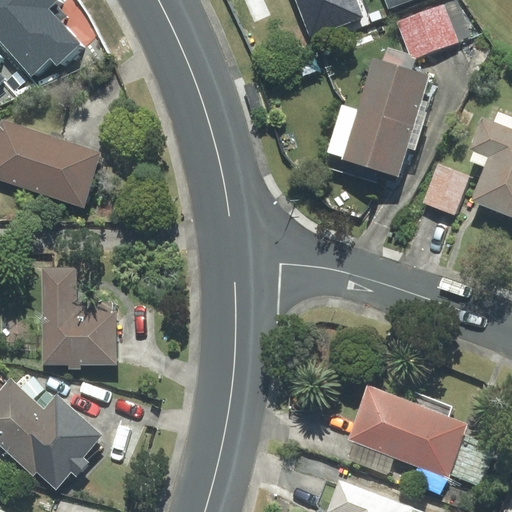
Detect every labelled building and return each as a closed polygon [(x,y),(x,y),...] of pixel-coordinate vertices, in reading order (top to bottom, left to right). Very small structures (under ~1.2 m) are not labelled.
[(63,0),(62,0),(0,0),(0,42),(32,77),(50,61),(57,67),(82,44),(51,11),(63,0)] [(294,0),(311,41),(384,13),(379,0),(294,0)] [(385,0),(389,9),(417,0),(385,0)] [(456,0),(451,0),(398,24),(418,67),(475,41),(456,0)] [(409,83),(415,64),(390,56),(385,73),(375,70),(360,117),(343,115),(328,163),(398,185),(428,88),(409,83)] [(253,83),(245,86),(253,109),(261,106),(253,83)] [(465,177),(437,166),(420,210),(456,223),(461,208),(511,227),(511,118),(490,110),(465,177)] [(105,162),(5,126),(0,140),(0,185),(85,217),(105,162)] [(81,278),(45,277),(43,375),(117,376),(118,311),(80,310),(81,278)] [(11,385),(0,397),(0,448),(58,500),(74,482),(77,485),(90,471),(84,466),(104,444),(56,401),(45,414),(11,385)] [(406,405),(364,390),(346,447),(480,490),(497,439),(449,424),(454,409),(409,395),(406,405)] [(413,511),(338,485),(326,511),(413,511)]
